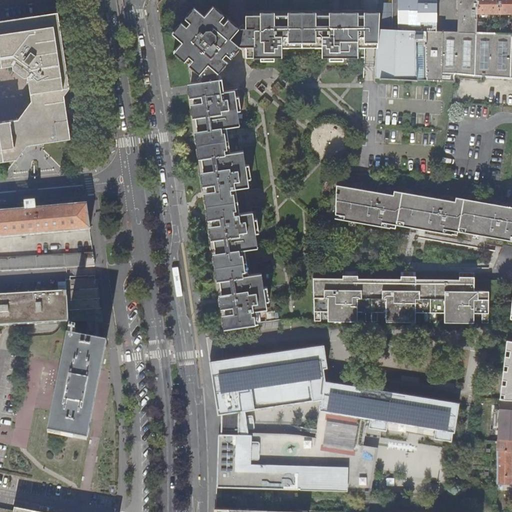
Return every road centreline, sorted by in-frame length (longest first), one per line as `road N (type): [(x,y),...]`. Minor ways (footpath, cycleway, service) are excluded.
road 1 (secondary): [(106,0),(164,387),(169,511)]
road 2 (secondary): [(190,511),(183,357),(156,175)]
road 3 (secondary): [(156,175),(130,0)]
road 4 (residential): [(0,190),(123,176)]
